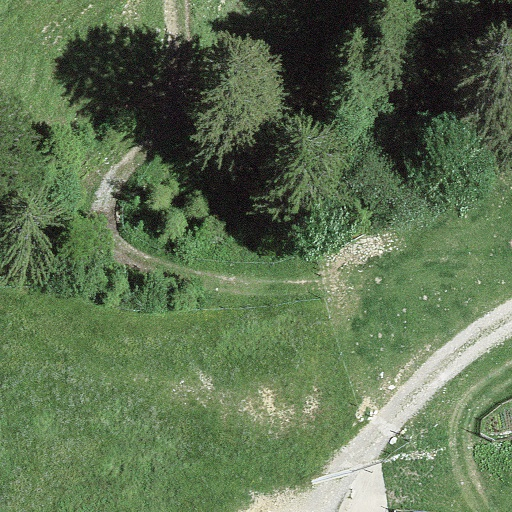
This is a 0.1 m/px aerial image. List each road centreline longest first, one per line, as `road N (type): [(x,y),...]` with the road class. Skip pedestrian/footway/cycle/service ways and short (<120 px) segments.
road 1 (track): [(398,412),(361,363),(333,282),(222,279),(126,256),(105,225),(112,182),(156,140),(177,86),(174,0)]
road 2 (track): [(511,324),(424,379),(318,511)]
